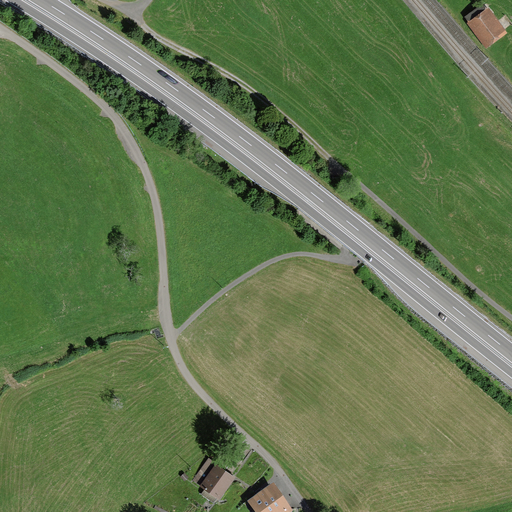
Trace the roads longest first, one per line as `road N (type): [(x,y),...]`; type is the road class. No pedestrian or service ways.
road 1 (trunk): [(13,0),(220,140),(511,372)]
road 2 (unclassified): [(0,27),(65,72),(122,127),(154,199),(165,317),(179,361),(309,511)]
road 3 (trunk): [(511,353),(208,113),(41,0)]
road 4 (track): [(132,13),(242,81),(337,164)]
road 5 (track): [(337,164),(511,317)]
